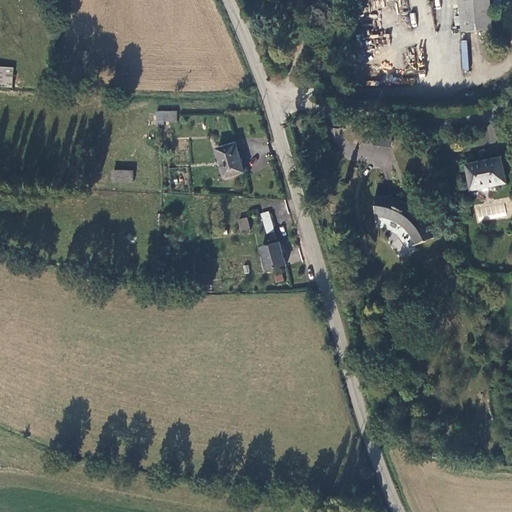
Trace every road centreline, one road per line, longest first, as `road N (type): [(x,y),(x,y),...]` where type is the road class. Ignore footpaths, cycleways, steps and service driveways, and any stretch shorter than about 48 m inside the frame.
road 1 (tertiary): [(397,511),(272,105)]
road 2 (unclassified): [(272,105),(451,122),(511,103)]
